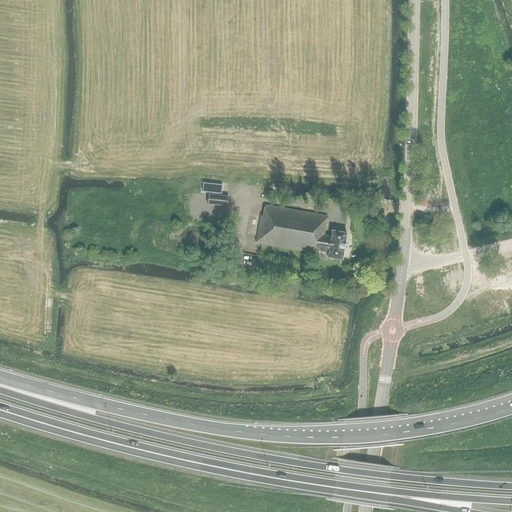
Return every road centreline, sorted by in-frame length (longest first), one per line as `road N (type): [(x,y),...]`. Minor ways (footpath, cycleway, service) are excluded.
road 1 (trunk): [(511,485),(282,460),(0,391)]
road 2 (trunk): [(511,408),(394,434),(283,437),(189,425),(0,378)]
road 3 (track): [(47,330),(40,228),(48,179),(57,167),(96,160),(104,144),(132,0)]
road 4 (trunk): [(0,409),(145,451),(358,491)]
road 5 (tertiary): [(393,323),(409,177),(413,0)]
road 6 (tertiary): [(364,511),(390,337)]
road 7 (trunk): [(358,491),(511,501)]
